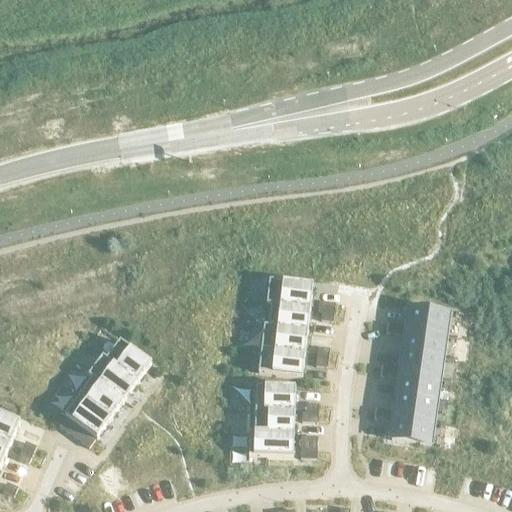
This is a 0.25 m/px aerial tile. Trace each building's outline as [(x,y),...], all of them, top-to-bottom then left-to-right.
[(269,285),(267,308),(311,313),(313,290),(313,289),(270,284),(269,285)] [(335,307),(324,305),(323,314),(322,314),(335,316),(335,315),(334,315),(335,307)] [(267,308),(264,330),(308,336),(311,313),(267,308)] [(407,329),(398,328),(397,338),(406,339),(406,334),(446,340),(449,317),(410,312),(407,329)] [(322,315),(321,324),(333,325),(334,316),(335,316),(322,314),(322,315)] [(398,328),(388,327),(386,336),(397,338),(398,328)] [(308,336),(264,330),(261,353),(305,358),(308,336)] [(406,339),(403,356),(443,361),(446,340),(406,334),(406,339)] [(120,344),(107,362),(106,363),(138,386),(152,368),(152,367),(120,344)] [(330,352),(318,350),(317,359),(317,360),(329,361),(330,352)] [(261,353),(259,377),(302,382),(305,358),(261,353)] [(403,356),(401,372),(392,371),(391,380),(400,382),(400,377),(440,382),(443,361),(403,356)] [(102,360),(89,379),(125,405),(138,386),(106,363),(107,362),(103,359),(102,360)] [(317,360),(316,369),(328,370),(329,362),(329,361),(317,360)] [(392,371),(382,369),(380,379),(391,380),(392,371)] [(400,382),(397,398),(437,404),(440,382),(400,377),(400,382)] [(89,379),(75,397),(111,423),(125,405),(89,379)] [(296,392),(251,390),(251,414),(295,415),(296,392)] [(81,431),(89,436),(96,442),(97,442),(98,442),(111,423),(75,397),(62,416),(61,416),(66,420),(74,425),(81,431)] [(397,398),(395,415),(386,414),(385,423),(394,424),(394,420),(434,425),(437,404),(397,398)] [(319,407),(307,407),(307,415),(306,415),(306,416),(319,416),(319,407)] [(0,443),(11,448),(21,426),(10,421),(13,413),(3,409),(3,408),(0,413),(0,443)] [(376,412),(374,422),(385,423),(386,414),(376,412)] [(251,414),(250,437),(294,438),(295,415),(251,414)] [(307,416),(306,425),(318,426),(319,417),(319,416),(306,416),(307,416)] [(74,425),(66,420),(59,429),(67,434),(66,434),(67,435),(74,425)] [(394,424),(391,442),(431,448),(434,425),(394,420),(394,424)] [(74,440),(81,431),(74,425),(67,435),(74,440)] [(89,436),(81,431),(74,440),(75,440),(81,445),(82,446),(89,436)] [(89,436),(82,446),(89,451),(96,442),(89,436)] [(250,437),(249,460),(293,462),(294,438),(250,437)] [(0,468),(2,469),(11,448),(0,443),(0,468)] [(22,453),(33,458),(37,449),(26,444),(22,453)] [(317,453),(305,452),(305,461),(305,462),(317,462),(317,461),(317,453)] [(22,453),(18,462),(29,467),(33,458),(22,453)] [(3,495),(14,500),(14,499),(18,491),(7,486),(3,494),(3,495)]
